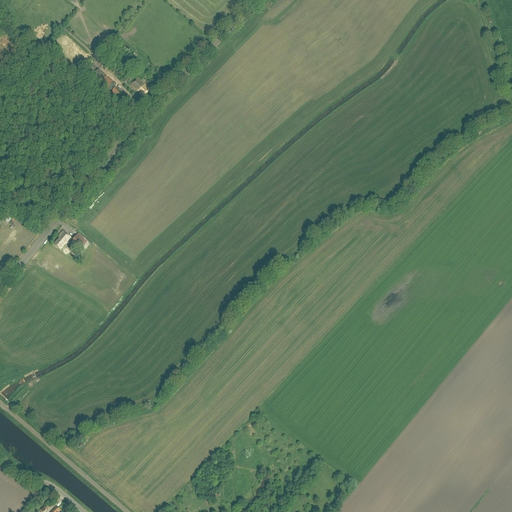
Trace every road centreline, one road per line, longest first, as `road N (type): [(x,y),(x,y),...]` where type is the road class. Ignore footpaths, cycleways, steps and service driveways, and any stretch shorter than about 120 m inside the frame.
road 1 (tertiary): [(0,290),(116,148),(259,0)]
road 2 (unclassified): [(126,511),(0,402)]
